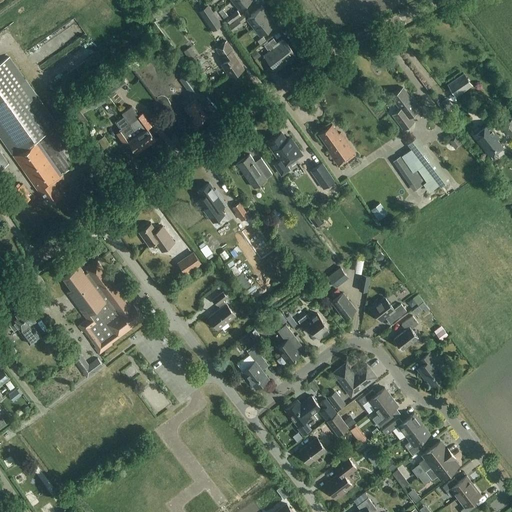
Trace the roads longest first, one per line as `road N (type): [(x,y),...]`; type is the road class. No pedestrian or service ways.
road 1 (residential): [(488,511),(509,495),(501,483),(446,412),(412,395),(366,344),(335,348),(247,414)]
road 2 (unclassified): [(98,217),(322,59)]
road 3 (unclassified): [(213,370),(98,217)]
road 4 (residential): [(203,481),(164,429),(194,406),(193,385),(213,370)]
road 5 (unclassified): [(322,59),(436,0)]
road 6 (unclassified): [(321,511),(247,414)]
